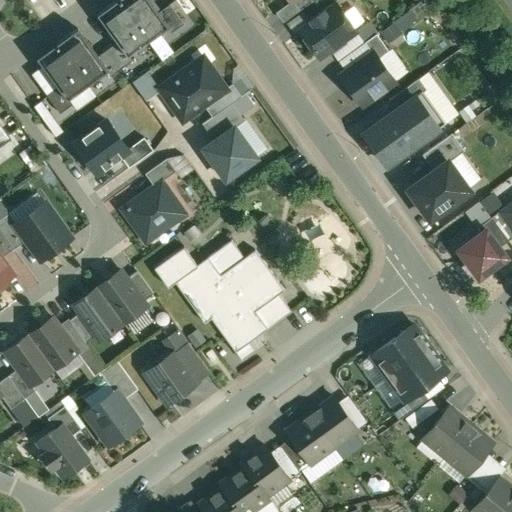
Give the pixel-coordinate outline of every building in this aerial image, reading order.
[(152,0),(129,0),(129,1),(149,29),(165,17),(152,0)] [(301,9),(294,0),(292,0),(279,10),(286,20),(301,9)] [(313,0),(294,0),(301,9),(313,0)] [(133,40),(149,29),(129,1),(113,12),(133,40)] [(312,20),(299,30),(319,56),(329,49),(331,51),(345,40),(343,39),(356,29),(336,2),(324,11),(323,9),(311,18),(312,20)] [(408,7),(380,28),(388,38),(416,17),(408,7)] [(303,10),(287,22),(294,32),(310,20),(303,10)] [(361,28),(345,39),(352,49),(368,37),(361,28)] [(378,56),(389,49),(376,33),(364,41),(372,51),(373,50),(378,56)] [(82,34),(66,45),(89,76),(104,65),(82,34)] [(73,87),(89,76),(66,45),(51,57),(73,87)] [(206,48),(158,81),(181,115),(203,100),(229,82),(227,79),(206,48)] [(372,51),(341,74),(362,103),(395,80),(378,56),(373,50),(372,51)] [(229,82),(203,100),(212,112),(228,100),(242,91),(231,76),(227,79),(229,82)] [(389,98),(396,109),(423,89),(423,90),(426,88),(418,77),(389,98)] [(396,109),(363,132),(387,164),(446,122),(423,90),(423,89),(396,109)] [(212,112),(202,119),(211,131),(237,112),(228,100),(212,112)] [(108,110),(74,132),(96,166),(120,151),(130,144),(108,110)] [(211,131),(198,141),(223,174),(262,145),(237,112),(211,131)] [(0,148),(0,149),(0,148),(0,146),(11,138),(0,122),(0,148)] [(143,136),(130,144),(120,151),(129,163),(151,147),(143,136)] [(165,153),(145,169),(154,181),(175,166),(165,153)] [(444,154),(406,181),(428,212),(466,185),(444,154)] [(161,181),(124,209),(146,239),(184,211),(161,181)] [(13,189),(0,197),(0,215),(21,202),(13,189)] [(18,222),(17,223),(28,239),(43,259),(72,238),(46,202),(18,222)] [(511,204),(504,210),(503,211),(511,222),(511,204)] [(511,237),(511,222),(503,211),(504,210),(503,209),(492,216),(509,240),(511,237)] [(18,222),(11,213),(0,220),(0,227),(15,248),(28,239),(17,223),(18,222)] [(483,224),(456,245),(475,272),(503,251),(483,224)] [(0,227),(0,254),(3,258),(15,248),(0,227)] [(184,245),(154,266),(168,286),(175,281),(204,322),(211,317),(235,350),(291,309),(279,292),(284,288),(255,248),(244,256),(231,238),(196,263),(184,245)] [(0,284),(14,274),(3,258),(0,254),(0,284)] [(121,270),(97,286),(123,321),(146,305),(143,300),(127,278),(121,270)] [(153,293),(137,270),(127,278),(143,300),(153,293)] [(123,321),(97,286),(74,303),(80,311),(97,334),(100,339),(123,321)] [(97,334),(80,311),(70,319),(86,342),(97,334)] [(59,325),(53,317),(29,334),(54,368),(77,351),(59,325)] [(70,319),(69,318),(59,325),(77,351),(80,355),(90,347),(86,342),(70,319)] [(406,365),(432,347),(414,323),(377,350),(385,361),(397,353),(406,365)] [(54,368),(29,334),(6,351),(18,368),(30,384),(31,384),(54,368)] [(210,372),(188,342),(177,351),(198,380),(210,372)] [(432,347),(406,365),(415,377),(403,386),(413,399),(450,372),(432,347)] [(218,357),(211,348),(206,352),(213,361),(218,357)] [(176,350),(146,372),(168,402),(198,381),(198,380),(177,351),(176,350)] [(118,360),(101,371),(116,391),(117,390),(124,400),(139,389),(118,360)] [(30,384),(18,368),(8,375),(24,397),(35,390),(31,384),(30,384)] [(24,397),(8,375),(0,380),(0,391),(1,392),(0,393),(11,408),(24,397)] [(116,391),(88,411),(111,444),(140,423),(124,400),(117,390),(116,391)] [(367,420),(349,394),(339,401),(358,426),(367,420)] [(339,401),(335,395),(312,412),(335,444),(358,427),(358,426),(339,401)] [(431,398),(406,416),(413,426),(438,407),(431,398)] [(66,405),(49,418),(57,428),(63,423),(72,435),(83,428),(66,405)] [(471,424),(449,405),(423,436),(446,454),(471,424)] [(335,444),(312,412),(287,430),(311,462),(335,444)] [(57,428),(39,441),(47,452),(43,455),(53,469),(57,466),(65,477),(89,459),(72,435),(63,423),(57,428)] [(471,424),(446,454),(468,473),(486,451),(493,442),(471,424)] [(272,451),(267,444),(243,462),(245,465),(246,464),(267,494),(268,493),(290,477),(290,476),(272,451)] [(300,469),(281,444),(272,451),(290,476),(290,477),(300,469)] [(468,473),(466,475),(476,483),(496,458),(486,451),(468,473)] [(497,460),(477,484),(486,491),(499,476),(506,467),(497,460)] [(267,494),(246,464),(245,465),(221,483),(223,486),(224,485),(243,511),(248,511),(270,497),(268,493),(267,494)] [(507,511),(511,506),(511,486),(499,476),(486,491),(474,507),(480,511),(507,511)] [(243,511),(224,485),(223,486),(199,503),(206,511),(243,511)] [(201,511),(192,499),(178,509),(180,511),(201,511)]
